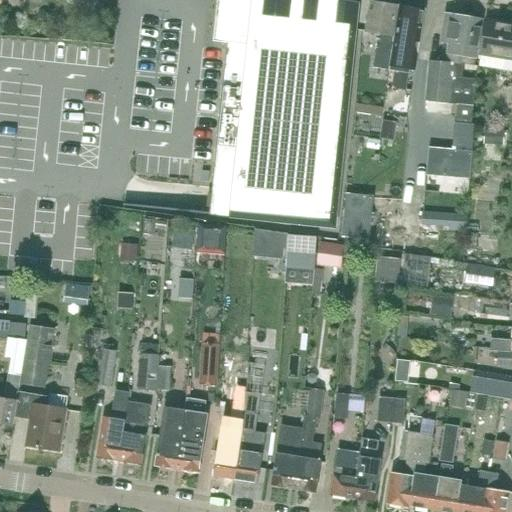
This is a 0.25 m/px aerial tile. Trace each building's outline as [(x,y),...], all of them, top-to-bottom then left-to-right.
[(237,0),(230,6),(212,197),(214,197),(213,208),(211,208),(211,210),(212,210),(212,215),(211,215),(210,218),(337,230),(338,213),(337,213),(338,209),(339,209),(346,133),(345,132),(345,129),(346,129),(357,3),(339,0),(330,0),(330,2),(324,1),(323,0),(237,0)] [(366,31),(366,32),(380,34),(379,41),(377,50),(376,50),(373,69),(388,71),(391,52),(389,51),(391,41),(397,6),(376,3),(371,2),(366,31)] [(395,40),(389,71),(394,72),(393,81),(393,84),(393,86),(394,87),(396,89),(405,91),(408,75),(413,42),(419,43),(419,41),(424,11),(400,7),(395,40)] [(428,62),(425,103),(456,106),(454,123),(471,124),(475,80),(462,79),(463,65),(475,66),(479,40),(481,40),(483,30),(481,29),(483,20),(463,17),(446,14),(441,41),(440,43),(448,44),(445,64),(428,62)] [(511,24),(486,20),(479,68),(511,73),(511,65),(511,24)] [(396,124),(383,122),(380,138),(393,140),(396,124)] [(429,149),(427,176),(469,179),(472,152),(429,149)] [(347,193),(342,238),(368,241),(373,196),(347,193)] [(97,238),(97,233),(98,226),(88,226),(87,237),(97,238)] [(256,230),(254,256),(287,258),(289,235),(256,230)] [(97,238),(87,237),(76,236),(75,256),(87,257),(95,257),(97,238)] [(291,243),(289,261),(314,263),(316,245),(291,243)] [(320,243),(317,263),(340,266),(343,246),(320,243)] [(122,244),(121,260),(137,262),(138,245),(122,244)] [(93,285),(95,257),(87,257),(87,259),(83,258),(82,273),(87,274),(86,284),(88,285),(93,285)] [(377,257),(375,281),(397,284),(400,259),(377,257)] [(466,268),(465,282),(484,284),(486,270),(466,268)] [(11,301),(10,315),(24,316),(25,303),(11,301)] [(0,337),(27,340),(28,329),(10,328),(10,322),(0,321),(0,337)] [(44,388),(54,329),(30,325),(20,385),(44,388)] [(217,386),(219,345),(202,344),(199,385),(217,386)] [(157,391),(160,347),(144,346),(143,354),(141,354),(138,389),(157,391)] [(110,387),(115,352),(102,349),(96,385),(110,387)] [(511,353),(499,353),(498,365),(511,366),(511,353)] [(160,367),(158,391),(170,392),(172,368),(160,367)] [(430,398),(448,398),(448,380),(430,379),(430,398)] [(493,389),(492,405),(479,404),(478,418),(500,420),(502,390),(493,389)] [(307,416),(320,418),(324,392),(310,390),(307,416)] [(465,408),(468,393),(451,391),(449,406),(465,408)] [(48,407),(50,397),(18,392),(17,402),(14,418),(30,420),(26,446),(60,451),(66,410),(48,407)] [(244,409),(245,393),(233,392),(230,407),(244,409)] [(258,483),(262,456),(263,451),(253,449),(255,437),(254,437),(260,394),(245,393),(244,409),(243,423),(242,428),(242,430),(242,431),(240,451),(235,480),(241,480),(258,483)] [(346,420),(347,410),(349,395),(337,394),(334,419),(346,420)] [(136,435),(142,398),(128,395),(127,407),(128,407),(119,461),(141,464),(145,436),(136,435)] [(363,412),(365,397),(349,395),(347,410),(363,412)] [(376,422),(390,423),(392,399),(378,398),(376,422)] [(14,418),(17,402),(0,399),(0,424),(0,423),(13,425),(14,418)] [(186,411),(184,426),(177,470),(199,473),(203,445),(201,445),(206,414),(205,414),(207,402),(188,399),(186,411)] [(392,399),(390,423),(403,425),(405,400),(392,399)] [(128,407),(127,407),(114,405),(112,419),(103,418),(97,457),(119,461),(128,407)] [(155,467),(177,470),(184,426),(186,411),(164,407),(155,467)] [(316,417),(307,416),(305,415),(300,443),(301,443),(294,489),(316,492),(321,460),(319,460),(321,444),(312,443),(316,417)] [(434,437),(436,420),(423,419),(421,434),(434,437)] [(235,480),(240,451),(242,431),(242,430),(242,428),(221,425),(213,476),(235,480)] [(452,463),(458,428),(446,426),(440,461),(452,463)] [(409,506),(421,434),(409,432),(404,460),(406,461),(405,471),(406,471),(405,477),(391,475),(387,504),(409,507),(409,506)] [(429,464),(434,437),(421,434),(409,506),(431,509),(435,483),(422,481),(423,475),(424,475),(426,463),(429,464)] [(376,459),(379,441),(362,439),(360,454),(353,498),(375,502),(382,460),(376,459)] [(301,443),(300,443),(292,442),(290,452),(277,450),(272,485),(294,489),(301,443)] [(483,442),(480,455),(491,457),(493,443),(483,442)] [(496,442),(493,459),(505,461),(508,444),(496,442)] [(353,498),(360,454),(337,450),(331,495),(353,498)] [(450,479),(452,467),(442,466),(434,510),(446,511),(455,511),(461,481),(450,479)] [(483,511),(490,475),(481,473),(478,490),(465,488),(460,511),(483,511)] [(496,491),(498,476),(490,475),(483,511),(505,511),(509,493),(496,491)]
